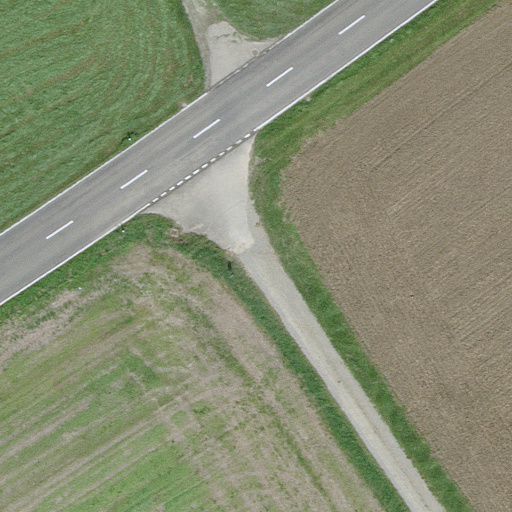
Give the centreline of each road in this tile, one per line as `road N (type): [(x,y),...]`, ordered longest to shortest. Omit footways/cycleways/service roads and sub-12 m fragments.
road 1 (secondary): [(405,0),(260,107),(0,274)]
road 2 (track): [(433,511),(235,244),(202,142)]
